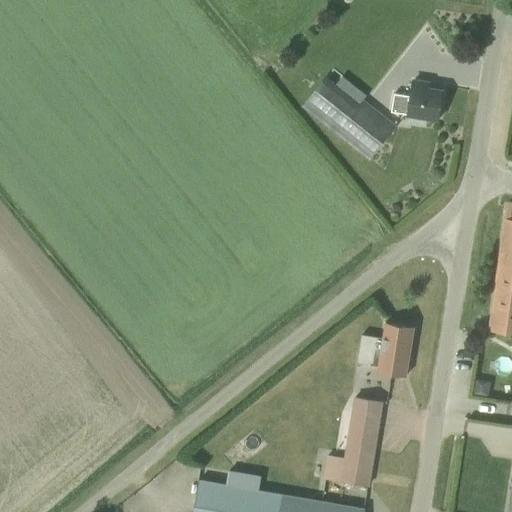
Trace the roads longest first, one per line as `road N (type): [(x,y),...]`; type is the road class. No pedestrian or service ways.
road 1 (unclassified): [(69,511),(428,221),(484,185)]
road 2 (unclassified): [(425,511),(484,185)]
road 3 (unclassified): [(484,185),(511,21)]
